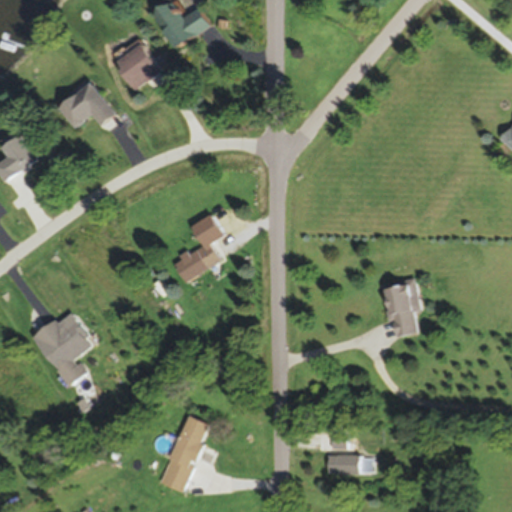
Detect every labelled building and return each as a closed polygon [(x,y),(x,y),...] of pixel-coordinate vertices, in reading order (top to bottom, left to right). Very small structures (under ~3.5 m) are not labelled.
[(176,53),(212,32),(201,13),(184,23),(173,6),(154,17),(176,53)] [(136,94),(162,75),(142,48),(116,68),(136,94)] [(94,121),(101,130),(116,119),(92,88),(60,112),(77,134),(94,121)] [(0,169),(0,177),(7,187),(38,165),(21,140),(3,153),(10,162),(0,169)] [(176,268),(189,288),(224,265),(212,246),(176,268)] [(423,315),(418,283),(385,289),(394,343),(420,338),(416,316),(423,315)] [(71,392),(91,378),(80,363),(97,351),(73,316),(36,342),(71,392)] [(165,489),(188,497),(211,428),(189,420),(165,489)] [(332,479),(365,479),(365,460),(332,460),(332,479)]
